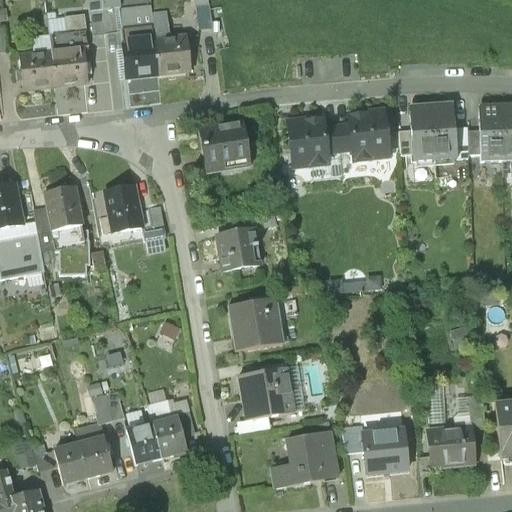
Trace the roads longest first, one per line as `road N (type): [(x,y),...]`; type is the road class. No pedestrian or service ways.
road 1 (residential): [(511,88),(417,88),(172,113),(147,150)]
road 2 (residential): [(230,511),(180,232),(164,171),(147,150)]
road 3 (residential): [(147,150),(65,135),(0,143)]
